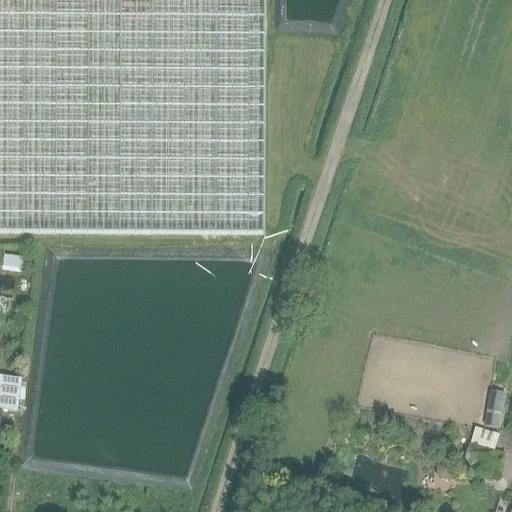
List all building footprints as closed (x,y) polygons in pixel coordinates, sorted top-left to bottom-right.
[(0,0),(0,235),(265,236),(266,0),(0,0)] [(23,260),(4,258),(3,268),(22,270),(23,260)] [(0,409),(22,413),(26,383),(0,379),(0,409)] [(504,397),(489,394),(484,427),(499,430),(504,397)] [(480,427),(474,444),(498,451),(503,434),(480,427)] [(503,454),(469,445),(467,445),(461,466),(464,466),(462,472),(475,475),(477,470),(497,476),(503,454)]
